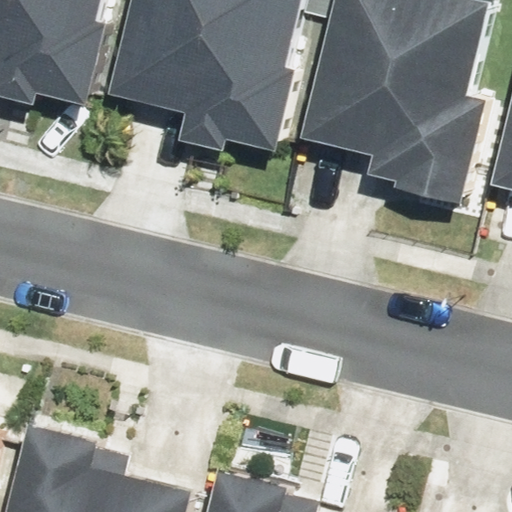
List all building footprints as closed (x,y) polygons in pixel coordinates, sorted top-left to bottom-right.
[(55,98),(105,110),(125,28),(115,25),(121,0),(0,0),(0,68),(9,71),(3,98),(52,110),(55,98)] [(149,0),(125,97),(203,117),(196,144),(240,156),(243,144),(294,156),(333,0),(149,0)] [(354,0),(318,142),(390,161),(384,185),(479,209),(506,105),(485,99),(508,8),(477,0),(354,0)] [(206,511),(210,497),(110,471),(116,447),(47,429),(25,511),(206,511)] [(0,503),(16,438),(0,433),(0,503)] [(300,511),(305,492),(235,475),(225,511),(300,511)]
